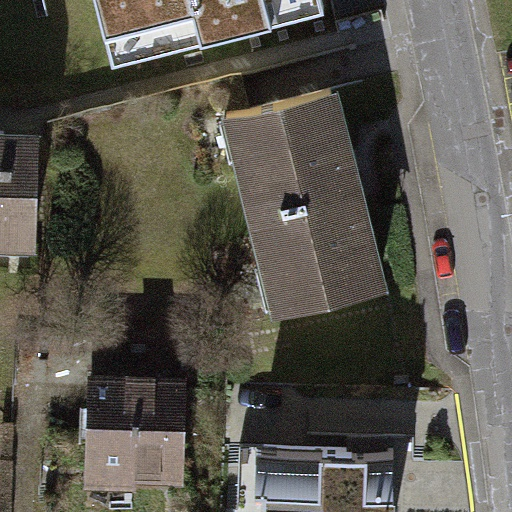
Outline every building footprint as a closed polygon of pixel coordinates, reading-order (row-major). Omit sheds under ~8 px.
[(103,0),(118,55),(325,2),(324,0),(103,0)] [(348,162),(328,91),(226,119),(280,311),(382,282),(348,162)] [(20,142),(0,141),(0,244),(43,246),(44,142),(20,142)] [(186,508),(184,385),(79,387),(82,510),(186,508)] [(406,511),(406,495),(405,428),(301,430),(302,511),(406,511)]
